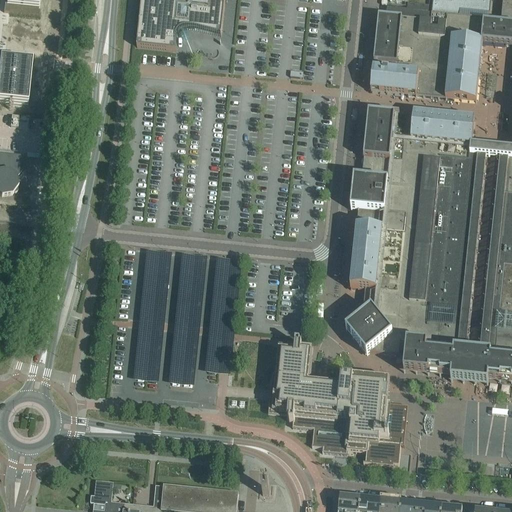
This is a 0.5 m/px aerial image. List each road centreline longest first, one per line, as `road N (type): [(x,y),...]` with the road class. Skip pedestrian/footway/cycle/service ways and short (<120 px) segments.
road 1 (residential): [(65,0),(40,247),(57,273)]
road 2 (unclassified): [(330,236),(311,256),(80,232)]
road 3 (unclassified): [(330,236),(357,0)]
road 4 (residential): [(511,503),(304,483)]
road 5 (tertiary): [(249,446),(99,431)]
